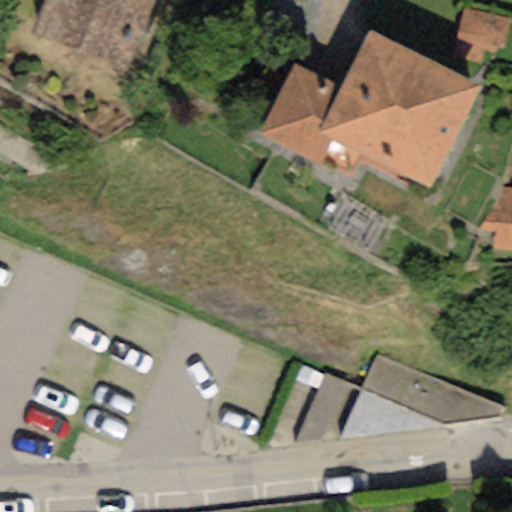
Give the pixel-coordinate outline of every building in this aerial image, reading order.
[(41,0),(28,33),(121,70),(149,0),(41,0)] [(503,73),(511,38),(511,28),(472,19),(460,62),(503,73)] [(292,66),(258,133),(319,163),(331,141),(429,190),(480,88),(367,31),(338,89),(292,66)] [(511,189),(499,189),(496,205),(479,229),(493,232),(492,250),(511,251),(511,189)] [(503,407),(376,354),(360,390),(443,424),(500,419),(503,407)] [(332,447),(351,392),(332,385),(313,441),(332,447)]
